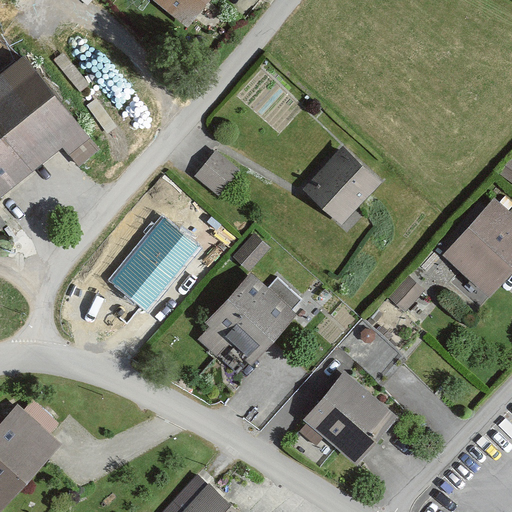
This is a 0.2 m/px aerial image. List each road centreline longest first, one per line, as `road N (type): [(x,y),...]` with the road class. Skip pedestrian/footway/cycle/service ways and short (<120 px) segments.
road 1 (residential): [(287,0),(63,273),(31,358)]
road 2 (tertiary): [(343,511),(186,407),(73,364),(31,358)]
road 3 (residential): [(394,511),(511,388)]
